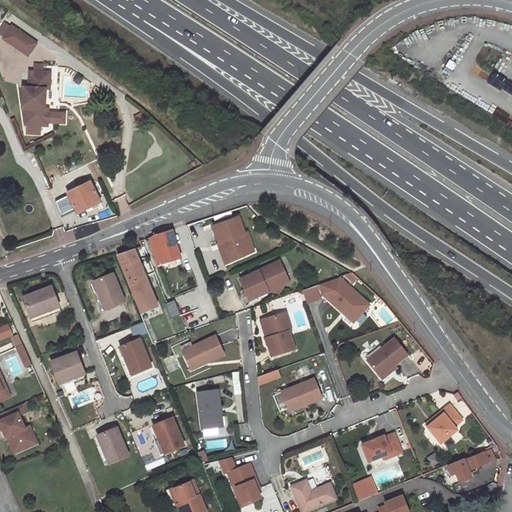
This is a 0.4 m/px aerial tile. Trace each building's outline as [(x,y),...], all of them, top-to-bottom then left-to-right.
[(6,21),(0,30),(0,33),(5,37),(4,37),(28,54),(37,41),(13,25),(12,25),(6,21)] [(24,86),(23,106),(27,106),(26,123),(44,124),(48,121),(49,110),(45,106),(46,87),(50,83),(50,70),(30,69),(29,86),(24,86)] [(65,112),(49,110),(48,121),(64,122),(65,112)] [(100,202),(91,182),(68,193),(78,213),(100,202)] [(214,227),(220,244),(225,242),(233,262),(242,258),(240,254),(255,249),(248,233),(245,234),(238,217),(214,227)] [(188,225),(192,238),(205,234),(201,221),(188,225)] [(161,261),(162,262),(180,256),(173,231),(154,237),(160,257),(161,261)] [(154,237),(150,238),(156,258),(160,257),(154,237)] [(220,244),(219,245),(227,265),(233,262),(225,242),(220,244)] [(135,249),(118,255),(142,313),(158,307),(135,249)] [(240,254),(242,258),(255,251),(255,249),(240,254)] [(281,260),(241,279),(245,288),(243,293),(261,300),(263,294),(286,283),(282,275),(286,273),(281,260)] [(100,290),(107,310),(125,302),(113,274),(93,281),(97,291),(100,290)] [(321,293),(354,322),(369,304),(339,278),(302,291),(306,301),(319,297),(317,292),(320,291),(321,293)] [(39,312),(58,304),(51,287),(22,297),(30,317),(39,314),(39,312)] [(94,292),(102,312),(107,310),(100,290),(97,291),(94,292)] [(175,300),(166,303),(171,316),(181,313),(175,300)] [(41,318),(61,311),(58,304),(39,312),(39,314),(41,318)] [(264,338),(270,356),(294,349),(288,332),(290,331),(285,312),(272,317),(273,320),(262,323),(267,338),(264,338)] [(143,322),(131,327),(135,337),(146,332),(143,322)] [(22,344),(18,334),(12,337),(17,347),(22,344)] [(190,370),(222,355),(214,337),(191,347),(193,351),(183,356),(190,370)] [(381,375),(408,354),(395,337),(368,359),(381,375)] [(126,355),(134,374),(151,367),(140,339),(121,346),(125,356),(126,355)] [(22,344),(17,347),(23,360),(28,358),(22,344)] [(183,356),(193,351),(191,347),(181,351),(183,356)] [(58,381),(74,375),(74,378),(84,374),(76,352),(51,361),(58,381)] [(134,374),(126,355),(125,356),(121,357),(129,377),(134,374)] [(279,368),(258,376),(259,385),(282,377),(279,368)] [(60,387),(76,381),(74,378),(74,375),(58,381),(60,387)] [(287,411),(321,398),(313,378),(280,392),(287,411)] [(5,388),(0,390),(0,398),(0,399),(9,396),(5,388)] [(197,392),(201,428),(218,426),(216,407),(219,407),(217,389),(197,392)] [(11,415),(0,419),(0,429),(2,428),(5,436),(7,436),(14,453),(33,444),(25,427),(18,412),(26,408),(24,403),(9,410),(11,415)] [(440,443),(458,429),(455,426),(461,420),(449,405),(425,424),(440,443)] [(184,446),(173,418),(154,426),(157,434),(160,433),(168,452),(184,446)] [(29,425),(25,427),(33,444),(37,442),(29,425)] [(104,443),(112,462),(129,454),(117,426),(98,435),(102,444),(104,443)] [(153,436),(161,455),(168,452),(160,433),(157,434),(153,436)] [(383,455),(390,452),(391,456),(401,452),(393,433),(384,437),(383,436),(361,444),(368,461),(383,455)] [(97,446),(105,465),(112,462),(104,443),(102,444),(97,446)] [(204,451),(199,453),(202,462),(208,461),(204,451)] [(484,452),(453,465),(460,483),(467,480),(465,473),(488,462),(484,452)] [(228,471),(227,472),(234,487),(236,487),(243,504),(250,501),(254,502),(262,499),(254,480),(256,479),(249,463),(235,469),(233,465),(226,468),(228,471)] [(351,485),(358,502),(362,500),(358,491),(370,486),(374,495),(379,493),(372,476),(351,485)] [(193,480),(174,487),(173,487),(167,489),(173,505),(177,503),(180,511),(205,511),(206,511),(193,480)] [(301,511),(303,511),(336,498),(329,483),(315,489),(316,491),(311,493),(306,481),(291,487),(301,511)] [(374,495),(370,486),(358,491),(362,500),(374,495)] [(408,511),(401,494),(382,501),(384,505),(377,507),(379,511),(408,511)]
